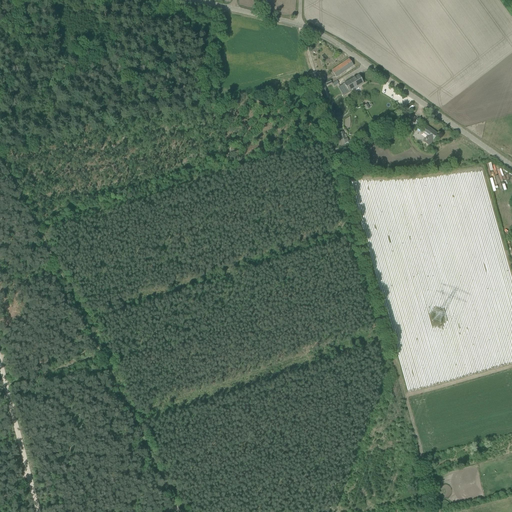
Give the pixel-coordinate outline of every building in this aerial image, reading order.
[(248,52),(223,50),(219,90),(244,92),(248,52)] [(349,59),(332,71),(336,77),(354,66),(349,59)] [(339,87),(344,94),(364,83),(359,75),(339,87)] [(322,84),(326,99),(329,98),(325,86),(332,83),(331,80),(322,84)] [(411,125),(416,118),(406,111),(400,118),(411,125)] [(429,137),(425,143),(429,146),(437,134),(428,127),(423,133),(429,137)]
